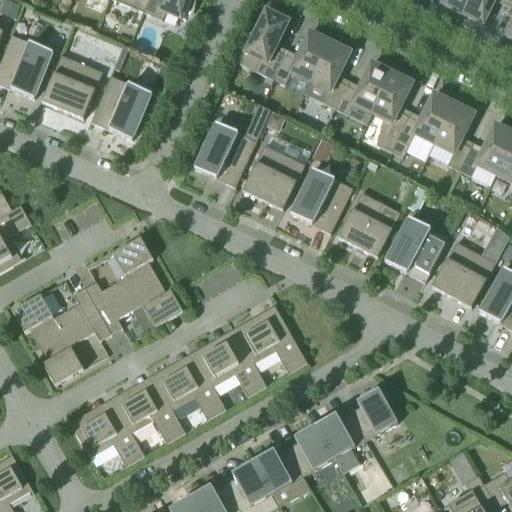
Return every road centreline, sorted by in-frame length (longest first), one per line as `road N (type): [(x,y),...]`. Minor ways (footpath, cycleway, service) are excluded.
road 1 (residential): [(102,511),(399,330)]
road 2 (residential): [(399,330),(146,193)]
road 3 (residential): [(31,418),(254,295)]
road 4 (residential): [(146,193),(233,0)]
road 5 (residential): [(511,95),(326,0)]
road 6 (residential): [(146,193),(0,140)]
road 7 (residential): [(0,298),(130,229)]
road 8 (residential): [(399,330),(511,390)]
